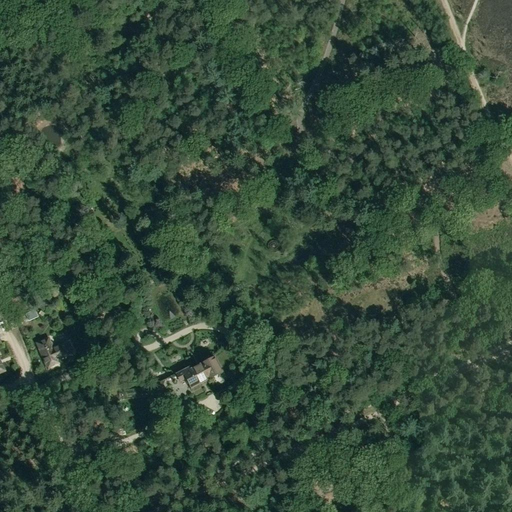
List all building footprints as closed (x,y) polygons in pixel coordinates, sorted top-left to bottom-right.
[(74,224),(81,227),(89,223),(91,215),(88,208),(80,205),(72,209),(70,218),(74,224)] [(71,231),(66,218),(57,222),(63,235),(71,231)] [(51,303),(41,283),(29,289),(38,309),(51,303)] [(53,349),(48,339),(37,344),(48,369),(59,364),(57,360),(67,356),(62,345),(53,349)] [(189,368),(175,376),(178,381),(185,378),(191,389),(221,373),(215,358),(190,371),(189,368)]
